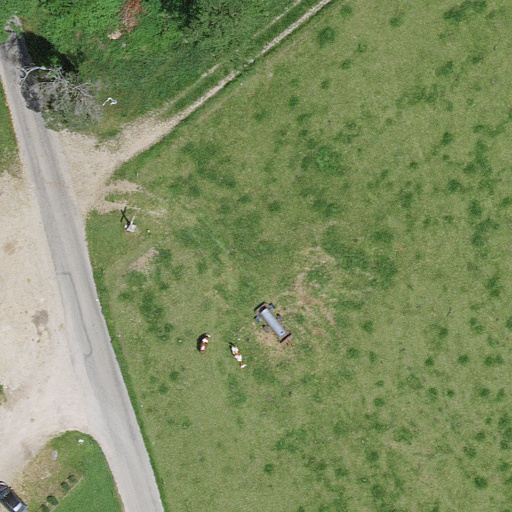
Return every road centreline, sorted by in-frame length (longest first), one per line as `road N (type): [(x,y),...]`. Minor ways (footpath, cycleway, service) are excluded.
road 1 (unclassified): [(144,511),(2,0)]
road 2 (track): [(301,0),(152,132),(51,181)]
